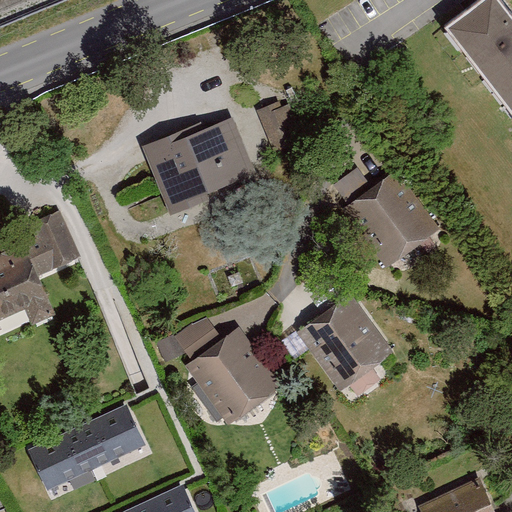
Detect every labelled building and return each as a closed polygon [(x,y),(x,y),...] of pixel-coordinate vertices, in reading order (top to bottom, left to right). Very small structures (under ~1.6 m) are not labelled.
[(511,22),(495,0),(490,0),(445,35),(511,123),(511,22)] [(280,105),(255,116),(275,159),(308,144),(292,107),(284,110),(280,105)] [(198,128),(142,152),(172,221),(260,184),(234,124),(202,138),(198,128)] [(395,174),(341,215),(387,274),(440,234),(395,174)] [(40,286),(42,278),(79,261),(59,216),(30,230),(36,243),(0,259),(0,323),(25,312),(32,328),(55,318),(40,286)] [(349,299),(294,336),(337,400),(348,392),(354,401),(379,385),(373,376),(392,363),(349,299)] [(205,319),(173,342),(190,365),(183,371),(227,431),(280,393),(236,333),(222,343),(205,319)] [(144,445),(126,406),(30,450),(48,489),(144,445)] [(499,511),(483,478),(416,511),(499,511)] [(193,511),(182,486),(125,511),(193,511)]
